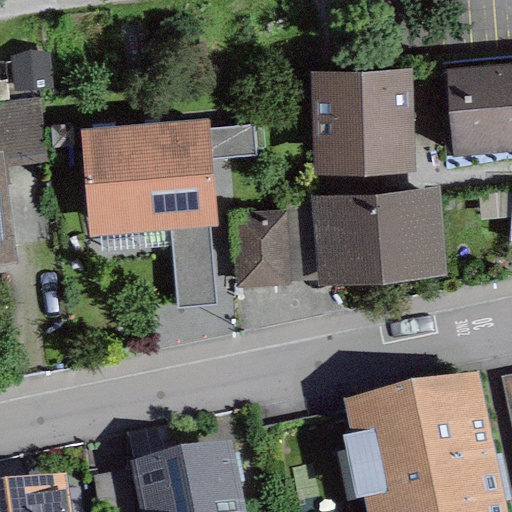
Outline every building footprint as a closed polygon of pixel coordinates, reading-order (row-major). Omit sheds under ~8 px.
[(511,75),(459,80),(466,152),(511,148),(511,75)] [(418,76),(325,83),(332,181),(425,174),(418,76)] [(13,147),(47,146),(46,104),(12,105),(13,147)] [(214,130),(94,137),(100,234),(220,226),(214,130)] [(11,167),(0,167),(0,266),(18,265),(11,167)] [(446,198),(327,206),(332,286),(451,277),(446,198)] [(283,221),(241,223),(244,287),(286,286),(283,221)] [(511,511),(511,496),(492,396),(365,422),(383,511),(511,511)] [(0,491),(34,482),(27,459),(0,466),(0,491)] [(245,511),(237,464),(145,480),(151,511),(245,511)] [(129,467),(102,476),(114,511),(129,511),(142,508),(129,467)] [(63,511),(63,502),(0,509),(0,511),(63,511)]
